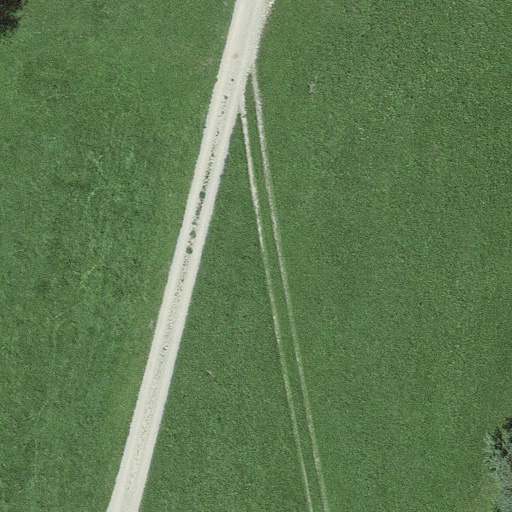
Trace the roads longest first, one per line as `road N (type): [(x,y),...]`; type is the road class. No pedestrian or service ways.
road 1 (track): [(257,0),(120,511)]
road 2 (track): [(243,47),(308,511)]
